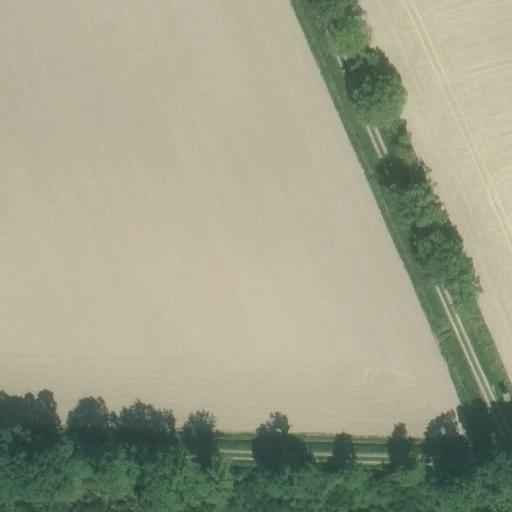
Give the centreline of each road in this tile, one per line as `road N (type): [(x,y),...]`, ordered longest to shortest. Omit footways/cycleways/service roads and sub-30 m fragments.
road 1 (track): [(0,451),(511,467)]
road 2 (track): [(511,445),(320,0)]
